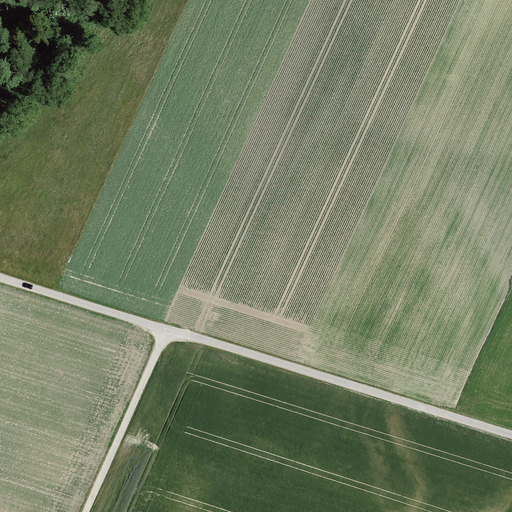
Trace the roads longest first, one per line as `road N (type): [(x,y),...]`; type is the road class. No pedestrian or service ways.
road 1 (track): [(511,436),(167,329)]
road 2 (track): [(86,511),(167,329)]
road 3 (track): [(167,329),(0,277)]
